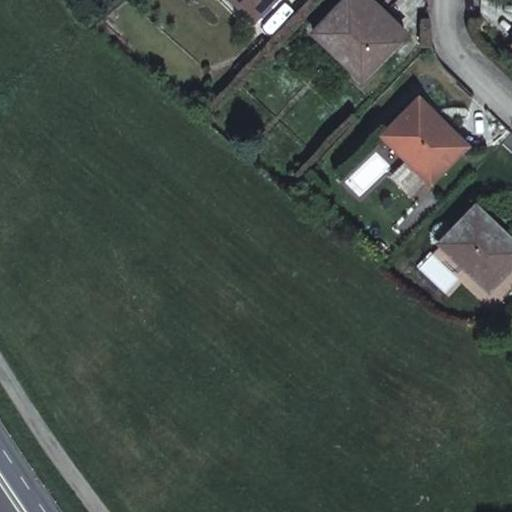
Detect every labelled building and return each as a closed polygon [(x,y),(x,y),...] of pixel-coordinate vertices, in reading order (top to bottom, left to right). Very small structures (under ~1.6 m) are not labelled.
[(232,0),(254,20),(273,0),(232,0)] [(345,0),(314,34),(362,79),(396,42),(376,23),(386,14),(370,0),(345,0)] [(406,33),(386,14),(376,23),(396,42),(406,33)] [(384,136),(431,183),(466,147),(419,100),(384,136)] [(511,265),(511,241),(476,208),(441,244),(489,290),(511,265)]
